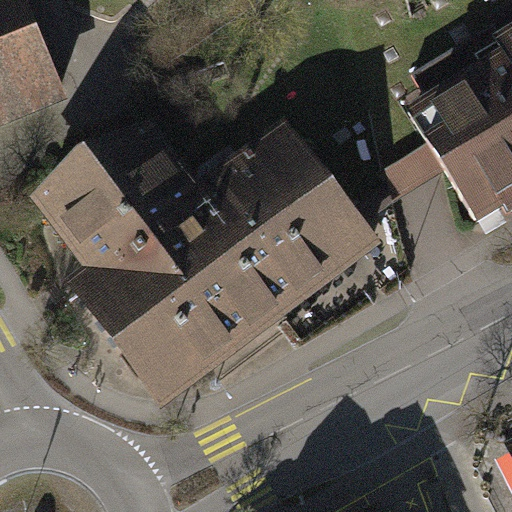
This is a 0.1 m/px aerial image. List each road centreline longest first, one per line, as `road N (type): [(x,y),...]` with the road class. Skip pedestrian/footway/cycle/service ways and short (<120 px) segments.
road 1 (residential): [(511,309),(150,511)]
road 2 (secondary): [(146,511),(134,484),(87,443),(57,434),(0,441)]
